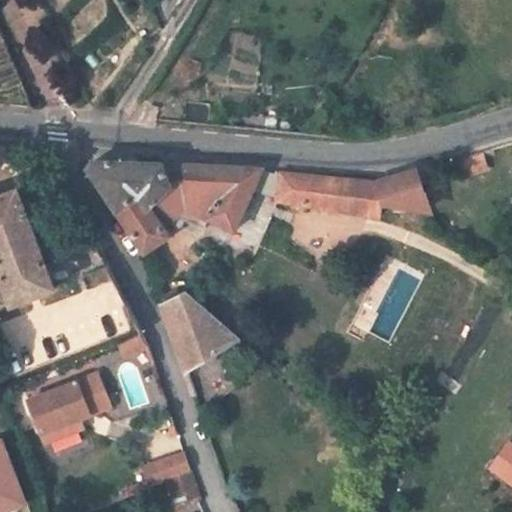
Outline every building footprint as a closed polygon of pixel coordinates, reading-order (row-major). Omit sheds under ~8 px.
[(160,28),(149,0),(146,0),(132,18),(144,44),(160,28)] [(170,186),(167,178),(161,163),(92,162),(88,170),(116,211),(139,196),(147,208),(170,186)] [(198,164),(161,163),(167,178),(217,201),(209,219),(214,222),(235,231),(253,190),(277,193),(277,200),(381,216),(383,204),(429,211),(426,195),(421,194),(419,185),(435,180),(432,165),(415,170),(374,182),(281,173),(280,174),(261,170),(263,168),(198,164)] [(139,196),(116,211),(143,252),(172,234),(167,226),(175,216),(204,230),(205,228),(209,219),(217,201),(167,178),(170,186),(147,208),(139,196)] [(54,287),(17,190),(0,196),(0,272),(12,304),(54,287)] [(210,230),(214,222),(209,219),(205,228),(210,230)] [(246,220),(238,235),(256,245),(264,231),(246,220)] [(183,292),(161,303),(185,371),(238,338),(183,292)] [(443,315),(437,329),(467,344),(474,330),(443,315)] [(87,411),(89,416),(111,408),(98,375),(28,403),(41,436),(80,420),(78,415),(87,411)] [(78,415),(80,420),(89,416),(87,411),(78,415)] [(41,436),(45,445),(84,429),(80,420),(41,436)] [(511,445),(508,443),(492,463),(511,477),(511,445)] [(156,463),(161,480),(191,470),(185,453),(156,463)] [(156,463),(144,467),(149,484),(161,480),(156,463)] [(178,508),(201,501),(191,471),(168,479),(178,508)]
